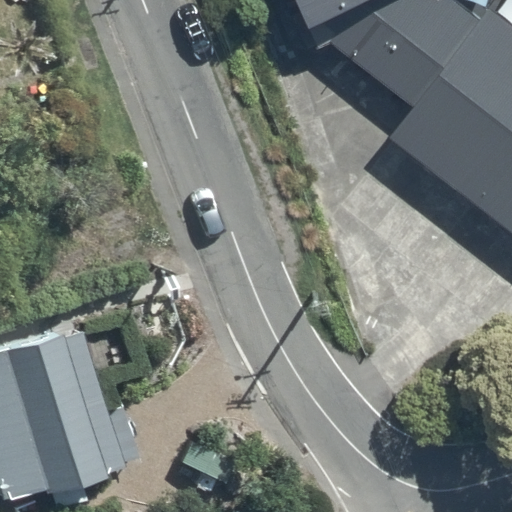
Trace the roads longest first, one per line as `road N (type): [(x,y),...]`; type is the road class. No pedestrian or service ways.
road 1 (residential): [(144,0),(268,327),(366,463)]
road 2 (residential): [(366,463),(448,493),(511,478)]
